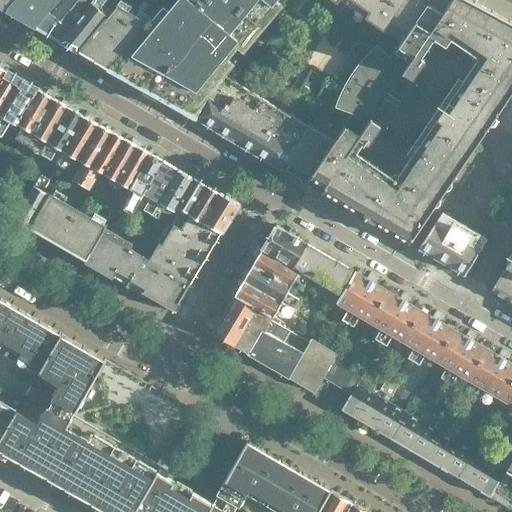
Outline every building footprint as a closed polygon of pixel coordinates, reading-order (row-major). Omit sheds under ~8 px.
[(0,0),(0,5),(7,10),(14,0),(0,0)] [(36,26),(57,0),(14,0),(7,10),(36,26)] [(61,41),(93,0),(57,0),(36,26),(51,35),(53,36),(59,39),(59,40),(61,41)] [(78,51),(108,14),(100,8),(106,0),(93,0),(61,41),(78,51)] [(213,89),(221,79),(287,0),(165,0),(147,22),(109,69),(146,90),(194,117),(194,116),(213,89)] [(307,183),(321,191),(408,243),(466,158),(470,152),(475,145),(511,90),(511,21),(472,0),(450,0),(449,2),(441,14),(428,5),(428,4),(427,3),(400,42),(389,58),(377,46),(370,51),(366,55),(362,60),(357,66),(353,71),(352,73),(349,78),(346,83),(342,91),(339,96),(337,101),(335,107),(352,113),(333,141),(305,182),(307,183)] [(351,8),(357,0),(332,0),(337,3),(339,0),(351,8)] [(400,42),(427,3),(428,0),(357,0),(351,8),(383,31),(400,42)] [(109,69),(147,22),(116,4),(108,14),(78,51),(95,61),(96,61),(109,69)] [(0,117),(22,79),(6,70),(0,81),(0,117)] [(16,126),(37,89),(38,88),(22,79),(0,117),(0,132),(1,133),(8,121),(16,126)] [(239,143),(265,101),(230,80),(228,84),(221,79),(213,89),(194,116),(239,143)] [(43,152),(69,107),(37,89),(16,126),(24,130),(19,139),(43,152)] [(288,165),(310,127),(265,101),(239,143),(281,168),(284,163),(288,165)] [(64,151),(84,116),(76,111),(74,110),(73,110),(73,109),(72,110),(69,108),(69,107),(43,152),(50,156),(56,146),(64,151)] [(79,160),(99,125),(84,116),(64,151),(58,161),(67,166),(72,156),(79,160)] [(84,180),(112,132),(99,125),(79,160),(86,164),(78,177),(84,180)] [(305,182),(333,141),(310,127),(288,165),(285,170),(304,181),(304,182),(305,182)] [(106,171),(125,139),(112,132),(84,180),(90,184),(98,171),(104,174),(106,171)] [(129,189),(150,153),(125,139),(106,171),(113,175),(108,183),(106,181),(102,188),(110,193),(109,195),(116,199),(123,186),(129,189)] [(144,192),(162,161),(150,153),(129,189),(135,193),(128,206),(134,209),(144,192)] [(152,214),(177,169),(162,161),(144,192),(150,196),(142,208),(152,214)] [(174,210),(176,207),(192,177),(177,169),(152,214),(161,219),(168,207),(174,210)] [(29,227),(48,194),(43,191),(49,180),(40,176),(15,219),(29,227)] [(189,215),(206,185),(192,177),(176,207),(182,211),(178,217),(185,221),(189,215)] [(220,232),(238,204),(238,203),(237,203),(232,200),(218,192),(206,185),(189,215),(220,232)] [(104,227),(105,225),(49,192),(48,194),(29,227),(85,260),(104,227)] [(464,275),(486,238),(441,213),(417,248),(464,275)] [(208,251),(210,248),(211,248),(212,246),(211,246),(213,243),(214,243),(220,232),(189,215),(185,221),(178,217),(173,226),(175,227),(164,246),(163,245),(153,262),(190,283),(209,251),(208,251)] [(293,267),(307,243),(276,225),(262,250),(293,267)] [(190,283),(153,262),(131,249),(134,244),(104,227),(85,260),(128,284),(130,280),(145,288),(142,292),(166,306),(174,310),(179,302),(190,283)] [(351,268),(336,260),(321,251),(307,243),(293,267),(317,281),(337,293),(351,268)] [(317,281),(293,267),(262,250),(253,265),(289,286),(293,279),(312,289),(317,281)] [(285,292),(289,286),(253,265),(244,279),(295,309),(302,313),(307,305),(285,292)] [(511,268),(506,265),(490,291),(511,304),(511,268)] [(370,322),(388,291),(355,271),(336,302),(348,309),(341,321),(353,328),(360,316),(370,322)] [(295,309),(244,279),(235,295),(272,316),(276,309),(291,317),(295,309)] [(403,342),(421,310),(388,291),(370,322),(381,328),(374,340),(386,347),(393,335),(403,342)] [(311,338),(272,316),(235,295),(213,333),(245,352),(259,329),(302,354),(311,338)] [(212,503),(192,491),(167,477),(170,471),(161,466),(163,462),(193,410),(74,341),(0,298),(0,449),(108,511),(206,511),(211,505),(212,503)] [(436,361),(454,329),(421,310),(403,342),(413,348),(406,359),(419,366),(425,355),(436,361)] [(302,354),(259,329),(245,352),(288,378),(302,354)] [(469,380),(487,349),(454,329),(436,361),(446,367),(439,379),(451,386),(458,374),(469,380)] [(365,370),(348,360),(311,338),(302,354),(288,378),(314,392),(323,377),(351,394),(357,384),(365,370)] [(501,399),(511,381),(511,363),(487,349),(469,380),(479,386),(472,398),(484,405),(491,393),(501,399)] [(511,381),(501,399),(511,405),(505,417),(511,421),(511,381)] [(358,420),(373,393),(357,384),(351,394),(350,394),(341,410),(358,420)] [(374,429),(390,403),(373,393),(358,420),(374,429)] [(391,439),(406,412),(390,403),(374,429),(391,439)] [(407,449),(423,422),(406,412),(391,439),(407,449)] [(424,458),(439,432),(423,422),(407,449),(424,458)] [(440,468),(456,441),(439,432),(424,458),(440,468)] [(246,489),(267,453),(247,441),(246,442),(216,494),(237,506),(246,489)] [(456,478),(472,451),(456,441),(440,468),(456,478)] [(505,470),(472,451),(456,478),(489,497),(505,470)] [(268,501),(289,465),(267,453),(246,489),(268,501)] [(511,510),(511,458),(505,470),(490,497),(511,510)] [(285,511),(288,511),(309,477),(289,465),(268,501),(285,511)] [(316,511),(330,489),(309,477),(288,511),(316,511)] [(344,511),(351,501),(330,489),(316,511),(344,511)] [(370,511),(351,501),(344,511),(370,511)]
